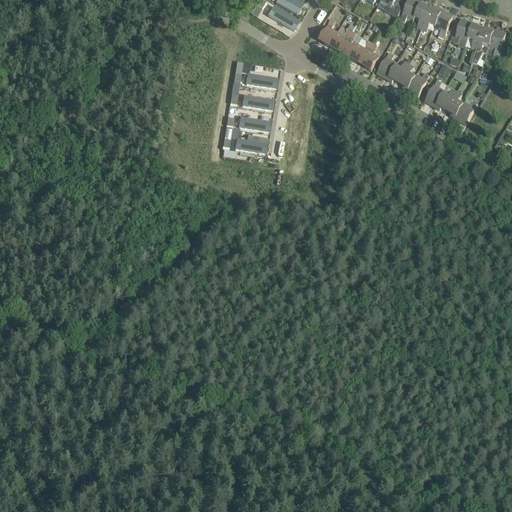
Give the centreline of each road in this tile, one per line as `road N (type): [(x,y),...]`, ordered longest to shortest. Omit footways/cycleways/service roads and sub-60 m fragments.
road 1 (unclassified): [(441,511),(0,322)]
road 2 (residential): [(291,52),(511,178)]
